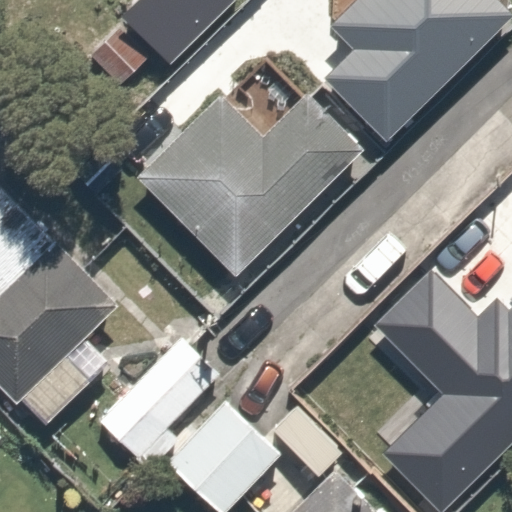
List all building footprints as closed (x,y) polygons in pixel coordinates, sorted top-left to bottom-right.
[(115,0),(109,7),(169,63),(227,0),(115,0)] [(478,0),(407,0),(443,36),(478,0)] [(203,119),(239,156),(309,87),(273,50),(203,119)] [(327,96),(240,180),(293,234),(379,150),(327,96)] [(0,383),(43,428),(108,365),(78,335),(114,301),(0,182),(0,383)] [(511,315),(511,218),(441,292),(490,339),(511,315)] [(173,330),(83,424),(130,469),(220,375),(173,330)] [(278,447),(218,390),(157,454),(217,511),(278,447)] [(376,511),(333,470),(293,511),(254,511),(251,509),(248,511),(376,511)]
